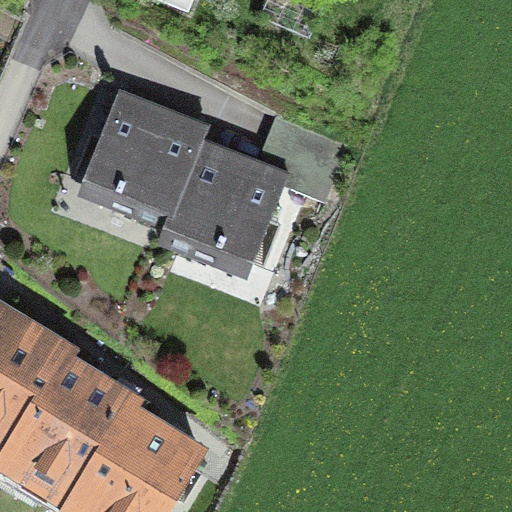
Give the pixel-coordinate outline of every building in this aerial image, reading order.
[(201,138),(115,103),(79,192),(165,227),(196,149),(201,138)] [(347,146),(286,121),(264,176),(284,184),(325,201),(347,146)] [(247,277),(284,184),(264,176),(196,149),(165,227),(159,241),(247,277)] [(70,355),(0,312),(0,437),(12,445),(66,363),(70,355)] [(135,403),(66,363),(12,445),(6,453),(76,496),(129,413),(135,403)] [(83,511),(164,511),(198,454),(129,413),(76,496),(71,504),(83,511)]
